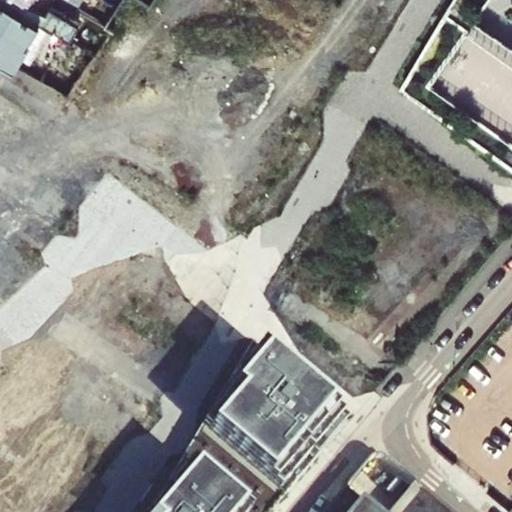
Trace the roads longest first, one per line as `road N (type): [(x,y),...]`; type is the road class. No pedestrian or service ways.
road 1 (unknown): [(0,261),(192,390)]
road 2 (tertiary): [(511,280),(408,396),(397,423)]
road 3 (residential): [(397,423),(356,444),(297,511)]
